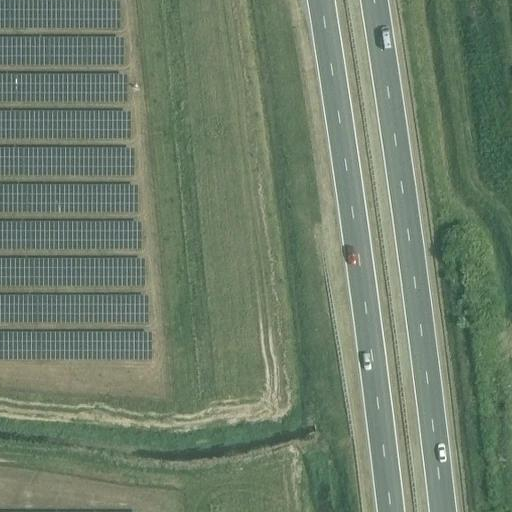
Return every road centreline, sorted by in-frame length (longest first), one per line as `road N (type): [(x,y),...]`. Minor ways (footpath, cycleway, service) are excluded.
road 1 (trunk): [(320,0),(388,511)]
road 2 (trunk): [(441,511),(373,0)]
